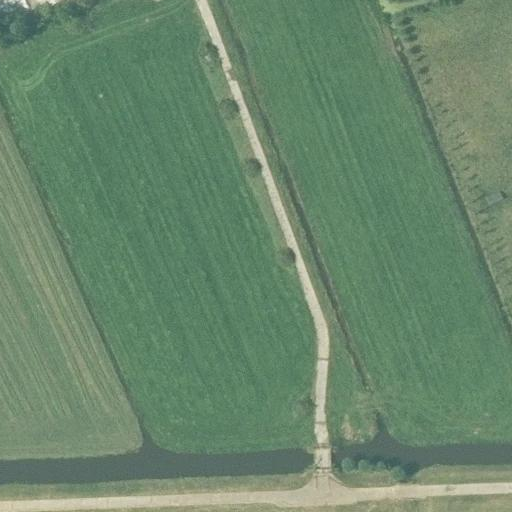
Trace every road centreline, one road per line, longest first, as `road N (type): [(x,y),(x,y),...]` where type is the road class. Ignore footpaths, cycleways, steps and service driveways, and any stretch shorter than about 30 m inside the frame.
road 1 (track): [(212,0),(320,314),(329,430),(322,494)]
road 2 (track): [(511,485),(0,508)]
